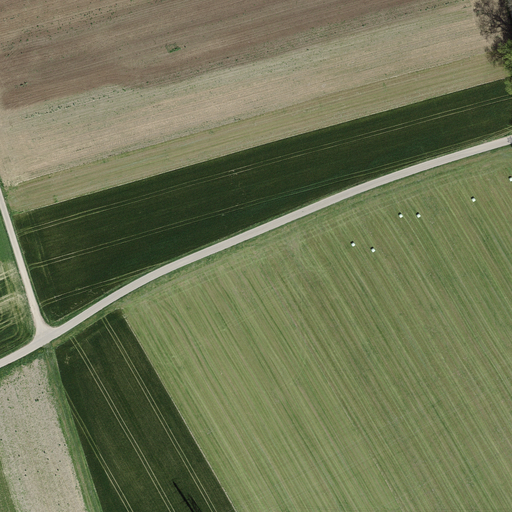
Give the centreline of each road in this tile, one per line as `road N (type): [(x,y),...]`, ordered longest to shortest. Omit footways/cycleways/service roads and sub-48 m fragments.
road 1 (unclassified): [(0,363),(171,266),(380,181),(511,138)]
road 2 (track): [(44,340),(0,199)]
